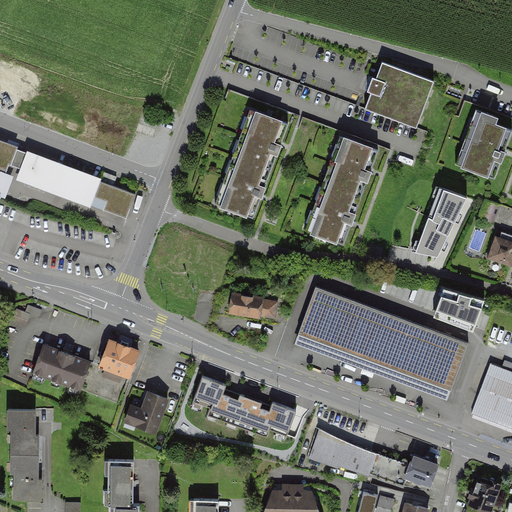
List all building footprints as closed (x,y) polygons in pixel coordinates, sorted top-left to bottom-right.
[(436,82),(383,61),(376,78),(372,77),(367,91),(371,93),(364,109),(418,129),(436,82)] [(276,143),(284,121),(254,110),(236,158),(267,169),(276,143)] [(499,119),(477,110),(456,164),(488,177),(495,161),(502,163),(506,152),(499,149),(507,128),(497,124),(499,119)] [(342,137),(325,184),(355,195),(365,169),(373,148),(342,137)] [(29,154),(0,142),(0,174),(5,177),(10,164),(23,169),(29,154)] [(100,180),(29,153),(29,154),(23,169),(19,178),(91,204),(94,197),(100,180)] [(257,194),(267,169),(236,158),(219,205),(249,216),(257,194)] [(136,194),(100,180),(94,197),(107,202),(104,210),(127,218),(136,194)] [(17,182),(17,195),(31,195),(31,183),(17,182)] [(468,191),(443,182),(431,219),(426,217),(411,253),(435,257),(468,191)] [(325,184),(307,231),(338,243),(346,221),(355,195),(325,184)] [(490,201),(484,219),(495,222),(501,205),(490,201)] [(478,253),(485,232),(477,229),(470,250),(478,253)] [(511,240),(496,236),(488,258),(511,265),(511,240)] [(233,288),(230,314),(282,321),(286,295),(233,288)] [(465,342),(315,288),(298,335),(448,390),(465,342)] [(487,301),(448,288),(437,319),(477,333),(487,301)] [(139,350),(110,339),(101,365),(91,362),(81,389),(119,403),(139,350)] [(91,362),(44,344),(34,372),(81,389),(91,362)] [(511,371),(490,363),(472,410),(511,425),(511,371)] [(226,384),(203,375),(192,403),(209,409),(207,415),(268,437),(269,431),(286,437),(296,410),(273,402),(269,414),(222,397),(226,384)] [(168,399),(149,392),(142,409),(132,405),(126,421),(156,431),(168,399)] [(12,448),(42,448),(40,407),(11,408),(12,448)] [(190,430),(189,438),(210,442),(214,421),(181,415),(178,428),(190,430)] [(376,453),(319,434),(311,458),(338,467),(339,465),(369,475),(404,483),(406,476),(411,464),(408,463),(408,462),(408,461),(408,460),(407,459),(406,459),(405,459),(404,459),(403,459),(402,460),(401,461),(401,463),(376,454),(376,453)] [(42,448),(12,448),(14,496),(43,496),(42,448)] [(430,484),(438,463),(414,454),(411,464),(406,476),(415,479),(414,480),(421,483),(422,481),(430,484)] [(133,507),(134,461),(109,460),(108,507),(133,507)] [(478,480),(467,508),(479,511),(492,511),(501,488),(478,480)] [(312,491),(273,491),(273,502),(269,502),(264,511),(319,511),(316,503),(312,503),(312,491)] [(374,511),(379,495),(364,491),(358,511),(374,511)] [(391,511),(394,500),(381,497),(377,511),(381,511),(391,511)] [(66,498),(66,511),(83,511),(83,498),(66,498)] [(197,503),(196,511),(226,511),(226,504),(197,503)] [(427,511),(429,508),(406,503),(403,511),(427,511)]
